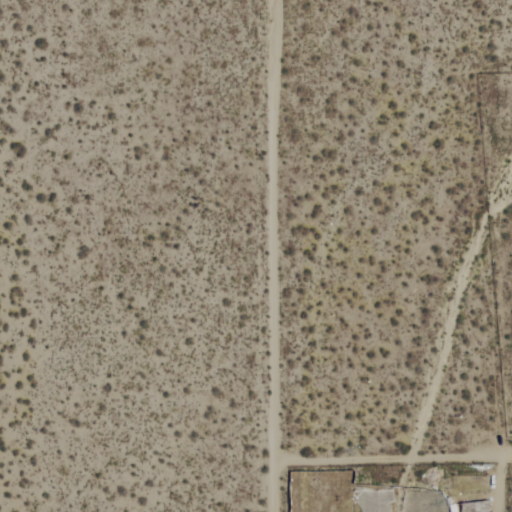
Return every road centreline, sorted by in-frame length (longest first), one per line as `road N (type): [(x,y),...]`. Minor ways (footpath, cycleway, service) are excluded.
road 1 (residential): [(292,511),(284,0)]
road 2 (residential): [(292,461),(511,453)]
